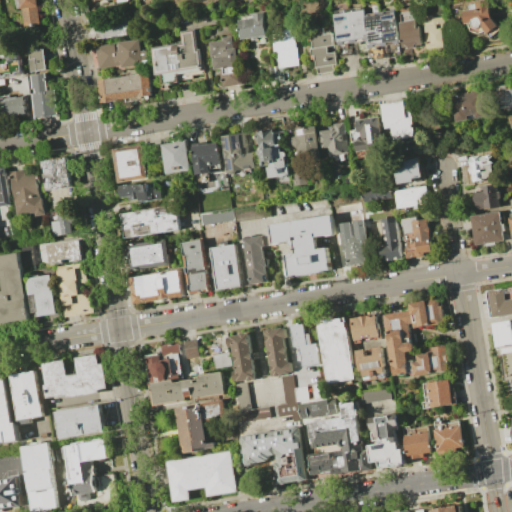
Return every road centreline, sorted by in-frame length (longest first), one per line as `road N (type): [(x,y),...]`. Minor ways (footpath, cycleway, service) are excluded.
road 1 (tertiary): [(63,0),(149,511)]
road 2 (residential): [(0,146),(511,62)]
road 3 (residential): [(119,330),(511,265)]
road 4 (residential): [(443,169),(492,471)]
road 5 (residential): [(247,511),(511,467)]
road 6 (residential): [(0,349),(119,330)]
